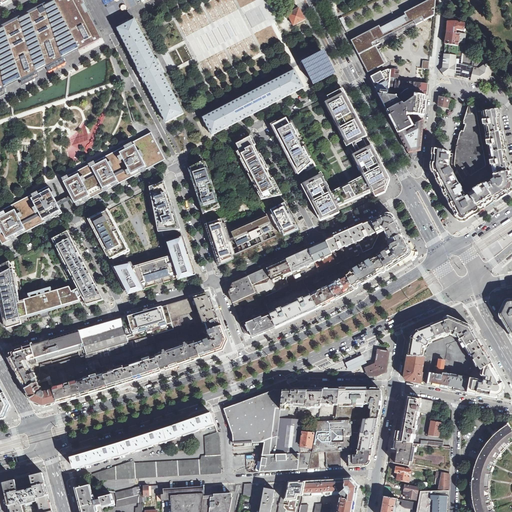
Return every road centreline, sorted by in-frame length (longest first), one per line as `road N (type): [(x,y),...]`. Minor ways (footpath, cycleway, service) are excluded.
road 1 (residential): [(213,395),(227,436),(229,479),(375,471)]
road 2 (primary): [(440,256),(357,307),(244,358)]
road 3 (primary): [(244,358),(34,425)]
road 4 (primary): [(48,448),(213,395)]
road 5 (tertiary): [(351,75),(411,191)]
road 6 (residential): [(258,122),(315,235)]
road 7 (residential): [(0,344),(120,309)]
road 8 (residential): [(175,165),(214,281)]
road 9 (primary): [(284,369),(395,320)]
